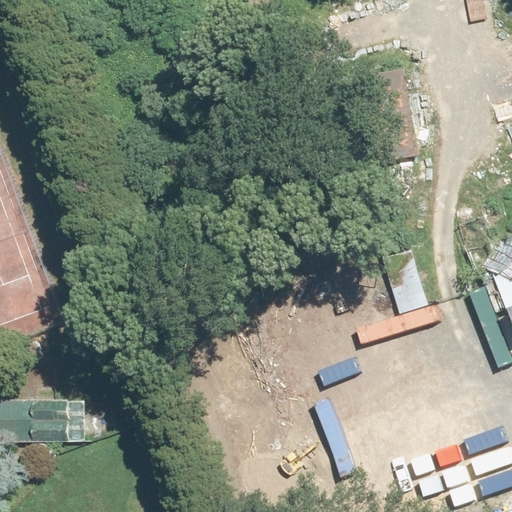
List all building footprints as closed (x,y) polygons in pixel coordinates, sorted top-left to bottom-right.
[(401,74),(360,82),(376,165),(417,157),(401,74)] [(511,196),(454,220),(475,275),(511,260),(511,196)] [(443,349),(411,251),(382,260),(402,324),(386,329),(399,367),(414,362),(413,359),(443,349)] [(511,263),(481,276),(497,316),(511,310),(511,263)] [(384,392),(365,401),(377,426),(396,418),(384,392)] [(0,399),(0,441),(85,441),(85,399),(0,399)]
